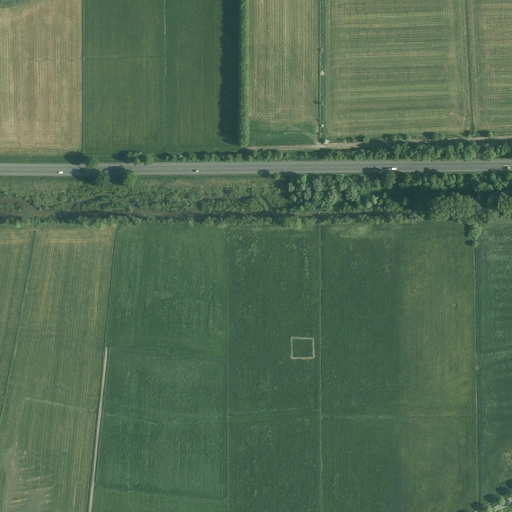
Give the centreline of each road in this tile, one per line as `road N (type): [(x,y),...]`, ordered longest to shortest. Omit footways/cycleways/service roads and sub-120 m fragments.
road 1 (primary): [(511,165),(0,169)]
road 2 (track): [(106,347),(89,511)]
